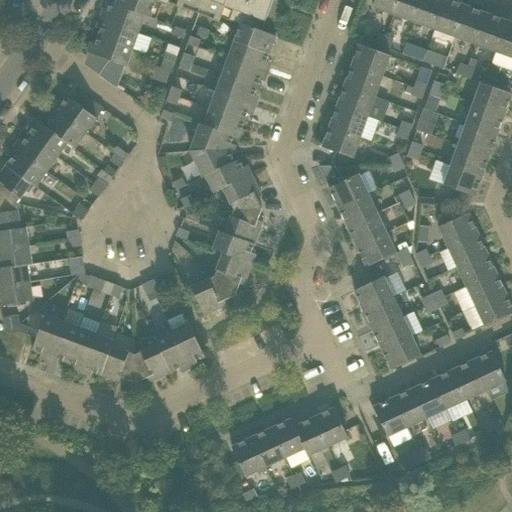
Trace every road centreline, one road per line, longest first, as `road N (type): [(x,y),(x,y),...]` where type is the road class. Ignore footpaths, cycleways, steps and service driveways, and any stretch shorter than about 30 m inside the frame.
road 1 (residential): [(322,342),(303,290),(313,215),(293,166),(287,121),(328,0)]
road 2 (residential): [(322,342),(144,419),(118,419),(0,369)]
